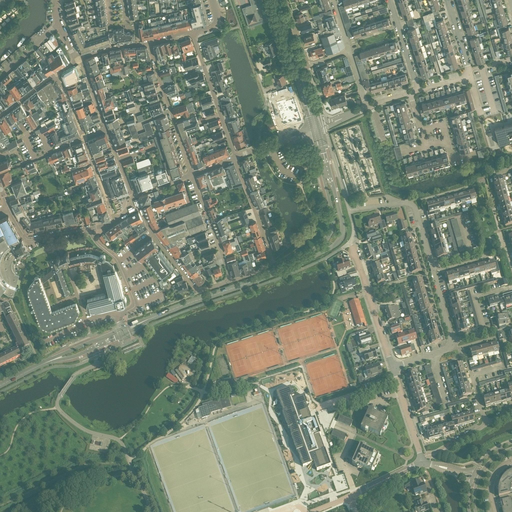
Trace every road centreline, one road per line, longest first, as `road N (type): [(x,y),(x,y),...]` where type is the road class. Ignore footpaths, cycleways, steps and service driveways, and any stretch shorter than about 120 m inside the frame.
road 1 (primary): [(123,331),(286,268),(331,242),(339,221),(317,127)]
road 2 (residential): [(235,157),(272,257),(267,267),(231,280)]
road 3 (residential): [(149,43),(191,175)]
road 4 (primary): [(0,386),(123,331)]
road 5 (primary): [(317,127),(275,0)]
road 6 (residential): [(235,157),(192,31)]
road 7 (residential): [(392,367),(353,248)]
